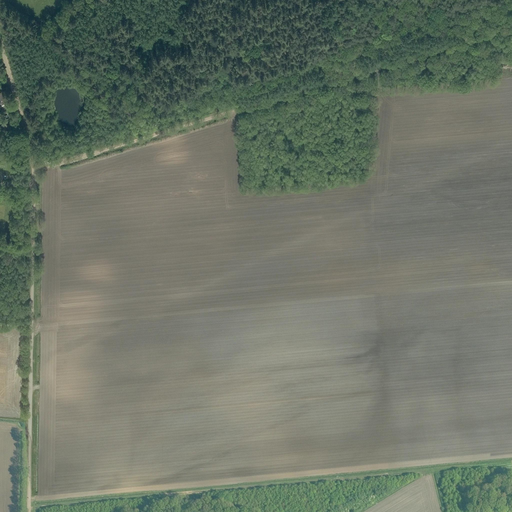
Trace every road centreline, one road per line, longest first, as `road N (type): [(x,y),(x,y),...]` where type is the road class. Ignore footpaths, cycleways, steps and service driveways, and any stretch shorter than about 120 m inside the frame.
road 1 (track): [(33,169),(511,25)]
road 2 (track): [(28,509),(511,462)]
road 3 (unclassified): [(28,511),(33,169),(0,42)]
